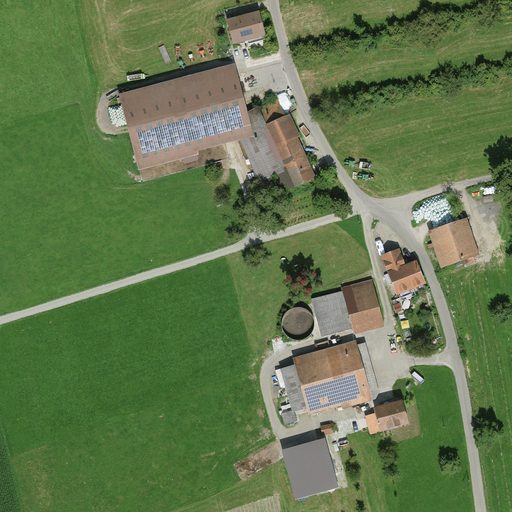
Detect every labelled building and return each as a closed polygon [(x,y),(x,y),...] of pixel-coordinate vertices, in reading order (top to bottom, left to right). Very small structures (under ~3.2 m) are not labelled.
[(260,13),(227,22),(233,44),(266,35),(260,13)] [(230,64),(115,97),(136,169),(250,136),(230,64)] [(266,200),(314,180),(288,120),(240,141),(266,200)] [(426,232),(438,269),(477,257),(465,220),(426,232)] [(394,295),(423,285),(414,261),(402,266),(396,252),(380,258),(394,295)] [(382,329),(371,283),(343,290),(354,336),(382,329)] [(340,295),(310,302),(319,338),(348,332),(340,295)] [(281,316),(288,334),(309,326),(302,308),(281,316)] [(352,343),(289,360),(291,367),(278,371),(290,413),(302,410),(305,418),(368,400),(352,343)] [(405,426),(398,401),(369,409),(371,417),(366,418),(370,436),(405,426)] [(327,442),(283,453),(296,501),(340,489),(327,442)]
